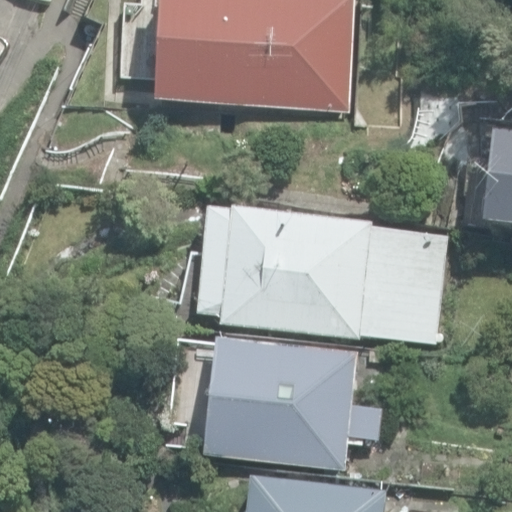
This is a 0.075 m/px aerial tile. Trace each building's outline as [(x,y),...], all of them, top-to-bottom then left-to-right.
[(159,0),(155,99),(349,110),(354,0),(159,0)] [(484,220),(511,223),(511,131),(493,130),(484,220)] [(221,323),(437,342),(446,237),(371,230),(371,224),(209,209),(199,311),(222,313),(221,323)] [(207,455),(347,469),(350,435),(378,438),(380,411),(353,409),(358,354),(219,340),(207,455)] [(384,511),(386,493),(252,479),(248,511),(384,511)]
